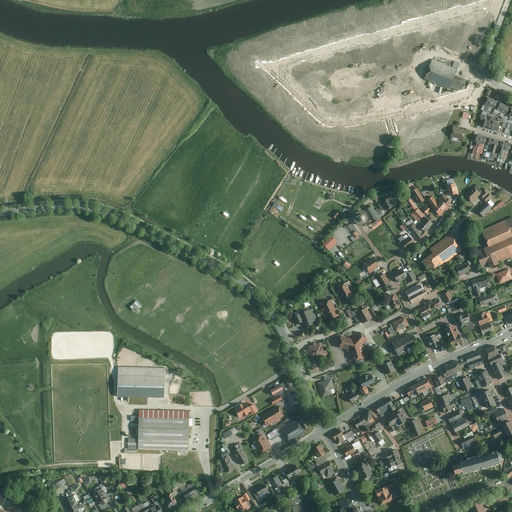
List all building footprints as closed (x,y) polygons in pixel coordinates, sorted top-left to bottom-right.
[(312,36),(295,40),(298,51),(315,46),(312,36)] [(457,69),(432,59),(424,79),(450,89),(450,88),(458,91),(459,89),(462,90),(466,80),(455,75),(457,69)] [(511,80),(504,76),(501,82),(511,87),(511,80)] [(499,111),(502,112),(505,105),(500,103),(497,110),(499,111)] [(510,107),(505,105),(502,112),(507,114),(510,107)] [(494,122),(486,119),(484,127),(492,129),(494,122)] [(501,124),(494,122),(492,129),(498,131),(501,124)] [(466,130),(453,127),(451,137),(463,140),(466,130)] [(494,154),(495,154),(496,150),(499,141),(494,139),(492,146),(490,153),(494,154)] [(457,194),(455,184),(447,186),(449,196),(457,194)] [(474,187),(465,195),(472,203),(481,195),(474,187)] [(492,196),(485,188),(482,192),(483,193),(479,197),(485,203),(492,196)] [(424,201),(417,189),(411,192),(419,204),(424,201)] [(396,193),(389,198),(394,207),(402,202),(396,193)] [(442,200),(442,201),(447,206),(451,202),(443,195),(440,198),(442,200)] [(323,200),(318,197),(313,206),(318,209),(323,200)] [(439,216),(447,206),(442,201),(441,200),(438,203),(432,197),(427,201),(434,209),(433,209),(439,216)] [(394,207),(389,198),(382,203),(387,211),(394,207)] [(417,209),(411,199),(404,204),(410,213),(417,209)] [(483,205),(477,210),(483,217),(488,212),(488,211),(492,208),(487,202),(483,206),(483,205)] [(274,203),(271,207),(280,211),(283,207),(274,203)] [(375,211),(372,207),(368,210),(377,221),(371,225),(374,230),(380,226),(383,223),(381,220),(382,220),(380,218),(375,211)] [(378,209),(375,211),(380,218),(384,215),(382,212),(381,213),(378,209)] [(418,209),(411,215),(417,222),(424,216),(418,209)] [(489,247),(475,253),(482,268),(488,265),(490,269),(500,265),(499,263),(511,257),(511,234),(511,217),(482,231),(489,247)] [(425,233),(433,224),(426,218),(422,223),(419,221),(416,225),(425,233)] [(414,223),(408,228),(417,240),(422,237),(417,231),(418,229),(414,223)] [(451,234),(430,249),(433,254),(423,261),(431,272),(441,265),(445,262),(446,263),(462,251),(451,234)] [(332,236),(323,245),(329,251),(338,242),(332,236)] [(402,244),(407,250),(414,244),(409,238),(402,244)] [(384,259),(393,255),(391,253),(397,250),(394,243),(388,246),(388,245),(380,249),(384,259)] [(467,259),(463,252),(459,255),(463,261),(467,259)] [(380,267),(374,258),(368,262),(368,261),(363,264),(370,274),(375,271),(374,271),(380,267)] [(466,264),(456,268),(460,277),(469,272),(466,264)] [(509,270),(496,275),(499,285),(511,279),(511,277),(509,270)] [(398,283),(406,279),(405,275),(402,271),(398,273),(397,271),(393,274),(398,283)] [(412,271),(405,275),(406,279),(409,283),(416,279),(412,271)] [(391,284),(385,275),(382,277),(377,280),(383,289),(391,284)] [(486,277),(472,281),(476,297),(482,296),(480,289),(488,287),(486,277)] [(347,283),(337,288),(341,296),(342,296),(345,301),(353,297),(351,291),(352,290),(347,283)] [(420,286),(406,293),(412,304),(427,295),(425,290),(423,291),(420,286)] [(503,291),(479,299),(481,307),(491,303),(492,307),(507,301),(503,291)] [(390,292),(384,294),(388,300),(393,297),(390,292)] [(449,292),(442,295),(447,304),(454,301),(449,292)] [(402,305),(396,296),(387,300),(393,310),(402,305)] [(332,300),(320,306),(325,315),(326,315),(330,321),(340,317),(336,310),(332,300)] [(439,300),(432,303),(435,309),(441,306),(439,300)] [(137,301),(130,307),(135,313),(142,306),(137,301)] [(428,305),(417,310),(422,319),(432,314),(428,305)] [(353,308),(346,310),(349,318),(356,315),(353,308)] [(364,310),(357,314),(363,324),(373,319),(368,310),(367,308),(364,310)] [(308,311),(293,317),(297,326),(304,323),(306,328),(314,325),(308,311)] [(476,318),(480,327),(491,322),(490,319),(495,317),(493,311),(486,314),(485,312),(476,316),(477,318),(476,318)] [(461,315),(456,317),(461,329),(466,327),(468,333),(474,330),(473,322),(471,323),(467,314),(461,316),(461,315)] [(407,326),(403,319),(392,324),(395,332),(407,326)] [(490,324),(480,328),(483,336),(494,332),(490,324)] [(462,343),(454,326),(444,331),(452,348),(462,343)] [(368,340),(360,333),(353,340),(342,337),(340,349),(348,351),(348,353),(350,354),(352,355),(355,362),(366,359),(362,348),(368,340)] [(412,334),(407,336),(413,347),(414,350),(418,347),(412,334)] [(438,334),(427,339),(433,350),(443,345),(442,341),(440,342),(438,338),(440,337),(438,334)] [(407,336),(403,339),(408,349),(413,347),(407,336)] [(403,339),(398,341),(403,352),(408,349),(403,339)] [(398,341),(393,344),(397,352),(400,357),(405,355),(403,352),(398,341)] [(313,346),(310,347),(310,349),(307,351),(311,362),(315,361),(315,362),(326,359),(325,357),(328,356),(324,344),(320,345),(320,344),(316,345),(316,343),(313,344),(313,346)] [(397,352),(393,344),(388,346),(392,354),(397,352)] [(484,350),(488,358),(496,354),(501,351),(499,347),(497,348),(495,344),(485,348),(484,350)] [(478,351),(465,356),(466,359),(468,364),(469,367),(470,368),(483,363),(478,351)] [(488,358),(491,365),(503,359),(500,353),(496,354),(488,358)] [(418,359),(403,367),(407,375),(422,366),(418,359)] [(466,359),(457,363),(460,368),(468,364),(466,359)] [(503,359),(491,365),(498,380),(507,375),(502,364),(506,362),(505,360),(503,359)] [(456,360),(444,366),(444,367),(441,368),(445,377),(448,376),(450,381),(453,377),(451,374),(460,370),(460,368),(457,363),(456,360)] [(392,362),(383,366),(388,376),(396,372),(393,366),(392,362)] [(166,367),(118,367),(118,396),(165,396),(166,367)] [(492,383),(486,369),(477,373),(483,387),(492,383)] [(372,375),(360,381),(364,389),(367,388),(376,383),(372,375)] [(444,383),(441,375),(434,378),(437,386),(444,383)] [(472,386),(467,376),(458,380),(462,390),(472,386)] [(426,378),(421,381),(425,390),(428,388),(430,387),(429,385),(430,385),(427,379),(426,378)] [(326,381),(318,384),(323,399),(333,395),(331,391),(335,390),(332,380),(332,379),(326,381)] [(268,386),(275,397),(279,395),(280,396),(285,393),(283,389),(289,386),(286,381),(275,386),(273,383),(268,386)] [(409,398),(425,390),(421,381),(406,388),(408,391),(406,392),(409,398)] [(367,388),(364,389),(361,391),(364,397),(370,394),(367,388)] [(361,399),(354,389),(352,391),(349,392),(351,396),(349,397),(353,404),(361,399)] [(496,403),(489,389),(480,393),(484,403),(486,407),(496,403)] [(449,393),(438,398),(444,413),(452,409),(451,408),(454,407),(453,404),(450,405),(448,401),(451,399),(449,393)] [(484,403),(480,393),(470,397),(470,396),(462,400),(461,400),(463,406),(465,405),(468,411),(484,403)] [(275,397),(271,400),(273,404),(282,399),(280,396),(279,395),(275,397)] [(289,401),(291,406),(299,402),(297,397),(294,399),(289,401)] [(389,397),(374,406),(379,415),(388,409),(390,411),(395,408),(389,397)] [(429,398),(421,401),(424,410),(433,406),(429,398)] [(246,402),(234,408),(240,417),(251,411),(249,406),(246,402)] [(254,403),(249,406),(251,411),(253,415),(258,411),(254,403)] [(277,405),(272,409),(278,419),(284,415),(277,405)] [(498,411),(494,413),(498,422),(508,418),(504,408),(498,411)] [(272,409),(266,412),(272,422),(278,419),(272,409)] [(189,411),(138,410),(137,450),(189,450),(189,411)] [(458,410),(447,416),(450,422),(462,416),(458,410)] [(362,415),(363,415),(367,421),(372,417),(368,411),(362,415)] [(385,419),(390,426),(396,422),(398,425),(406,420),(401,411),(393,415),(392,414),(385,419)] [(266,412),(261,415),(267,426),(272,422),(266,412)] [(284,422),(276,427),(280,434),(283,432),(289,443),(305,434),(303,429),(310,425),(301,412),(294,416),(296,418),(285,424),(284,422)] [(363,415),(353,422),(359,430),(369,424),(367,421),(363,415)] [(457,422),(452,425),(455,432),(470,424),(466,415),(456,420),(457,422)] [(434,416),(425,420),(428,428),(437,424),(434,416)] [(421,434),(415,419),(409,421),(411,426),(407,427),(411,438),(421,434)] [(511,434),(511,423),(510,420),(501,424),(502,425),(508,436),(511,434)] [(473,423),(470,429),(475,432),(478,426),(473,423)] [(508,436),(502,425),(498,427),(499,428),(502,434),(504,437),(508,436)] [(234,427),(223,434),(225,438),(237,432),(234,427)] [(339,428),(331,433),(337,444),(339,443),(345,439),(343,435),(339,428)] [(499,428),(492,432),(495,438),(502,434),(499,428)] [(351,430),(343,435),(345,439),(346,439),(354,434),(351,430)] [(383,438),(378,431),(375,433),(371,436),(377,443),(383,438)] [(260,435),(252,440),(260,453),(270,447),(262,434),(260,435)] [(472,435),(460,441),(462,446),(474,440),(472,435)] [(358,441),(342,449),(346,456),(355,451),(354,449),(361,446),(358,441)] [(221,454),(222,457),(226,455),(231,452),(226,442),(222,444),(224,448),(221,450),(223,452),(221,454)] [(326,453),(321,444),(313,448),(319,457),(324,454),(326,453)] [(249,460),(241,447),(233,451),(241,465),(249,460)] [(399,456),(396,449),(386,453),(388,460),(399,456)] [(460,460),(459,460),(460,462),(452,464),(454,473),(462,471),(463,472),(499,462),(502,458),(501,453),(496,450),(464,459),(464,456),(462,457),(460,457),(460,460)] [(316,464),(318,467),(328,461),(324,454),(319,457),(315,459),(317,463),(316,464)] [(226,455),(222,457),(220,459),(228,473),(234,469),(226,455)] [(401,463),(399,456),(388,460),(391,467),(401,463)] [(328,461),(318,467),(322,475),(325,473),(327,478),(335,473),(328,461)] [(372,474),(365,461),(357,465),(358,467),(356,468),(362,479),(372,474)] [(296,464),(285,471),(290,479),(301,472),(296,464)] [(511,474),(511,465),(507,468),(507,467),(503,469),(509,477),(511,474)] [(405,473),(397,476),(399,482),(407,479),(405,473)] [(89,475),(84,478),(88,484),(93,480),(89,475)] [(282,484),(277,476),(271,480),(276,488),(282,484)] [(63,479),(51,485),(53,490),(66,484),(63,479)] [(329,484),(334,495),(344,491),(338,480),(329,484)] [(122,481),(118,484),(124,489),(127,486),(122,481)] [(174,487),(176,490),(184,485),(183,484),(182,484),(182,483),(181,484),(179,482),(173,485),(174,487)] [(264,483),(255,488),(259,496),(265,492),(267,496),(271,494),(264,483)] [(395,483),(375,491),(380,504),(400,497),(395,483)] [(189,485),(181,490),(186,498),(195,493),(189,485)] [(103,489),(93,494),(99,503),(101,502),(102,505),(108,502),(107,499),(108,498),(103,489)] [(177,503),(171,492),(165,496),(167,499),(164,501),(165,501),(162,503),(166,508),(168,506),(169,508),(177,503)] [(282,510),(282,511),(310,511),(315,511),(312,499),(304,500),(303,494),(287,497),(289,509),(282,510)] [(156,495),(151,498),(155,505),(160,502),(156,495)] [(243,496),(234,501),(239,511),(246,507),(248,509),(250,508),(243,496)] [(351,504),(348,496),(338,500),(339,503),(344,500),(347,506),(351,504)] [(64,501),(68,508),(78,503),(77,500),(74,502),(71,497),(64,501)] [(468,508),(459,511),(490,511),(487,506),(484,507),(481,500),(467,506),(468,508)] [(68,508),(69,511),(73,511),(78,510),(76,506),(79,505),(78,503),(68,508)]
